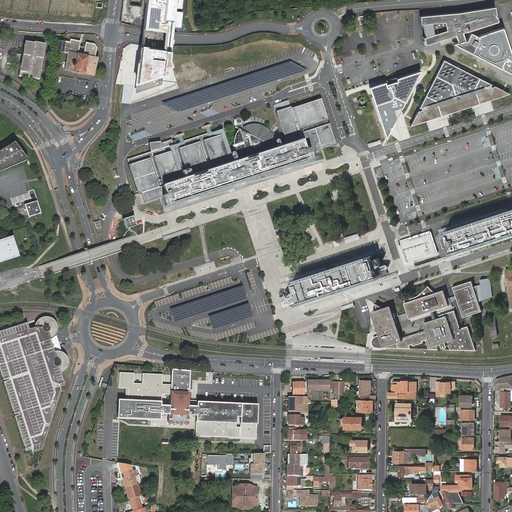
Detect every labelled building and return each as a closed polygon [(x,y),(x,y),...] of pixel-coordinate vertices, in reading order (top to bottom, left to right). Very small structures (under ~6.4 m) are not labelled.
[(144,0),(139,47),(138,47),(134,83),(132,95),(160,86),(161,76),(165,77),(167,67),(170,66),(168,59),(170,44),(171,44),(172,40),(170,40),(172,27),(179,28),(181,12),(174,12),(174,7),(180,8),(180,0),(144,0)] [(485,58),(511,72),(511,55),(503,27),(480,34),(479,36),(471,32),(467,40),(465,39),(463,32),(498,20),(497,15),(495,16),(494,14),(496,14),(495,6),(458,12),(436,14),(420,15),(421,23),(424,23),(426,35),(424,36),(426,43),(455,34),(456,38),(457,41),(454,43),(485,58)] [(59,39),(57,50),(69,53),(65,69),(95,75),(98,56),(95,56),(96,47),(94,44),(86,42),(85,47),(87,47),(86,50),(84,50),(84,53),(78,52),(80,41),(70,39),(70,43),(69,43),(69,41),(59,39)] [(24,55),(23,57),(27,58),(27,62),(23,61),(21,76),(40,79),(41,73),(46,43),(34,42),(34,43),(26,42),(24,49),(19,48),(18,54),(24,55)] [(419,59),(415,49),(410,51),(413,61),(419,59)] [(485,101),(508,94),(504,91),(502,90),(494,86),(491,87),(490,85),(491,84),(478,78),(446,61),(443,60),(426,93),(419,108),(420,107),(421,110),(417,111),(413,119),(413,120),(410,126),(435,117),(452,112),(472,105),(485,101)] [(401,106),(419,70),(395,78),(396,80),(385,84),(385,81),(368,87),(370,94),(385,137),(396,116),(393,109),(398,107),(401,106)] [(207,191),(211,190),(211,191),(212,191),(218,189),(218,187),(221,186),(228,184),(238,181),(253,176),(257,175),(257,176),(258,175),(264,173),(264,172),(268,171),(285,165),(303,160),(303,161),(311,158),(310,154),(310,152),(322,148),(326,147),(328,146),(334,144),(331,133),(327,123),(327,122),(326,119),(320,99),(318,99),(317,100),(295,107),(291,108),(290,107),(288,107),(283,109),(276,111),(284,137),(286,144),(284,145),(280,146),(275,148),(275,147),(275,143),(274,140),(273,137),(271,134),(270,132),(269,131),(268,130),(265,127),(260,125),(259,125),(257,125),(254,124),(252,124),(250,125),(249,125),(247,125),(244,127),(243,127),(240,124),(241,122),(240,120),(239,119),(237,118),(235,119),(234,121),(236,123),(235,127),(238,129),(235,132),(234,135),(233,138),(233,141),(233,144),(232,145),(237,161),(233,162),(232,158),(225,137),(224,133),(223,133),(221,129),(201,135),(200,136),(197,136),(176,143),(175,144),(172,145),(171,139),(161,142),(161,140),(149,142),(150,150),(151,150),(151,151),(150,152),(147,153),(128,159),(129,164),(128,164),(130,169),(136,189),(137,193),(141,192),(143,196),(145,201),(161,196),(162,198),(163,200),(164,205),(165,206),(172,204),(171,202),(192,196),(204,192),(207,191)] [(0,171),(27,160),(14,142),(5,148),(2,149),(0,150),(0,171)] [(120,176),(117,167),(115,167),(111,169),(114,178),(120,176)] [(30,188),(27,189),(31,201),(24,204),(26,211),(28,215),(28,216),(38,213),(41,212),(32,188),(30,188)] [(451,251),(511,230),(511,209),(444,232),(451,251)] [(132,216),(123,219),(126,229),(129,228),(130,227),(135,226),(132,216)] [(314,222),(323,244),(334,240),(331,233),(326,236),(325,233),(331,230),(328,224),(325,225),(322,218),(314,222)] [(190,229),(163,238),(164,241),(191,232),(190,229)] [(438,253),(431,231),(400,241),(401,245),(398,245),(404,263),(427,256),(429,255),(438,253)] [(347,243),(361,238),(359,233),(346,238),(347,243)] [(0,259),(18,253),(12,237),(0,240),(0,259)] [(370,277),(378,275),(376,270),(375,267),(374,265),(371,256),(368,257),(357,261),(354,262),(350,263),(346,264),(343,265),(334,268),(333,268),(330,269),(325,271),(314,274),(310,276),(307,277),(303,278),(300,279),(296,280),(292,281),(295,291),(296,293),(297,295),(299,300),(306,298),(309,297),(313,296),(317,295),(320,293),(324,292),(327,291),(336,288),(338,288),(340,287),(342,286),(345,285),(349,284),(353,283),(356,282),(360,281),(363,279),(367,278),(370,277)] [(492,295),(490,278),(480,280),(481,284),(474,287),(472,281),(453,287),(463,317),(482,311),(477,298),(483,297),(492,295)] [(207,311),(246,298),(242,286),(171,309),(175,321),(207,311)] [(434,292),(428,286),(425,289),(430,295),(433,294),(434,292)] [(449,306),(444,290),(435,293),(434,292),(433,294),(430,295),(425,289),(420,294),(418,296),(415,297),(412,298),(410,299),(407,299),(405,299),(405,303),(410,312),(412,314),(413,315),(415,315),(417,315),(422,313),(423,314),(449,306)] [(410,319),(423,314),(422,313),(417,315),(415,315),(413,315),(412,314),(410,312),(405,303),(410,319)] [(248,304),(209,317),(213,329),(252,316),(248,304)] [(439,318),(423,323),(425,330),(400,338),(397,327),(389,306),(371,312),(379,336),(378,335),(376,336),(375,336),(374,336),(373,337),(373,338),(372,339),(371,341),(371,342),(372,343),(372,344),(373,345),(374,346),(375,347),(375,348),(378,348),(410,349),(408,346),(412,345),(412,346),(423,343),(422,342),(425,341),(428,348),(475,351),(467,326),(463,327),(460,329),(453,311),(438,316),(439,318)] [(493,314),(487,316),(492,336),(497,335),(493,314)] [(28,323),(1,331),(3,338),(0,338),(0,367),(4,379),(9,377),(9,379),(9,380),(4,382),(14,413),(20,412),(20,413),(20,414),(15,416),(26,448),(31,447),(31,449),(32,452),(43,449),(61,391),(60,386),(59,384),(65,382),(62,373),(65,372),(67,370),(68,367),(69,364),(70,362),(69,359),(68,356),(66,353),(64,352),(63,352),(60,351),(57,351),(54,351),(54,349),(53,348),(55,347),(55,346),(56,344),(54,343),(53,343),(52,343),(51,341),(50,339),(53,338),(55,337),(56,335),(58,333),(58,330),(59,328),(58,324),(56,320),(53,318),(51,317),(49,317),(46,316),(44,317),(41,318),(39,320),(36,323),(36,325),(35,327),(34,328),(30,329),(28,323)] [(161,414),(169,414),(169,424),(186,425),(187,415),(191,416),(196,416),(195,435),(255,438),(257,405),(196,402),(196,406),(192,406),(187,406),(187,400),(190,371),(171,370),(170,385),(162,385),(162,375),(142,374),(142,384),(133,383),(134,373),(119,373),(119,388),(128,388),(127,401),(117,400),(116,419),(160,421),(161,414)] [(511,375),(498,378),(493,384),(493,390),(501,390),(511,390),(511,375)] [(304,377),(295,377),(294,383),(293,383),(293,393),(304,394),(304,391),(306,391),(306,387),(304,387),(304,377)] [(376,399),(376,395),(367,394),(367,393),(371,393),(371,379),(360,379),(359,395),(362,395),(362,399),(373,399),(376,399)] [(398,389),(414,390),(414,381),(408,381),(408,379),(403,379),(402,381),(394,380),(394,388),(398,388),(398,389)] [(330,391),(330,380),(307,380),(307,392),(330,392),(330,391)] [(335,382),(335,392),(336,392),(336,398),(344,397),(345,393),(348,393),(348,388),(345,387),(345,382),(335,382)] [(455,382),(438,382),(437,390),(441,390),(441,396),(445,396),(445,390),(450,390),(450,387),(455,387),(455,382)] [(511,390),(501,390),(501,391),(511,391),(511,402),(511,401),(511,390)] [(501,391),(501,406),(511,406),(511,402),(511,391),(501,391)] [(473,395),(461,395),(461,404),(473,404),(473,395)] [(307,411),(307,398),(307,396),(288,396),(288,411),(307,411)] [(362,399),(356,399),(356,404),(360,404),(360,408),(356,408),(356,411),(373,411),(373,399),(362,399)] [(412,418),(412,402),(397,402),(397,418),(412,418)] [(460,420),(474,420),(475,409),(463,409),(463,410),(460,410),(460,420)] [(288,424),(303,424),(303,417),(300,417),(300,415),(288,415),(288,424)] [(511,428),(511,415),(501,415),(501,426),(511,426),(511,428)] [(345,427),(360,428),(360,423),(361,422),(361,417),(345,417),(345,427)] [(472,435),(474,435),(474,425),(461,424),(461,435),(472,435)] [(511,428),(500,428),(500,441),(508,441),(511,441),(511,428)] [(288,439),(305,439),(305,430),(288,430),(288,439)] [(94,431),(88,452),(96,454),(102,433),(94,431)] [(474,449),(474,437),(472,437),(472,435),(461,435),(458,434),(458,448),(474,449)] [(353,451),(368,450),(368,439),(351,439),(351,444),(353,444),(353,451)] [(508,448),(508,441),(500,441),(496,441),(496,451),(505,451),(505,448),(508,448)] [(299,454),(300,454),(300,443),(289,443),(289,454),(299,454)] [(422,449),(393,449),(393,463),(409,463),(409,452),(422,452),(422,449)] [(225,456),(206,456),(206,465),(217,465),(217,469),(225,469),(225,465),(232,465),(232,454),(225,454),(225,456)] [(248,459),(248,464),(250,464),(264,464),(264,454),(250,454),(250,459),(248,459)] [(289,454),(288,465),(299,465),(299,454),(289,454)] [(509,457),(498,457),(498,462),(500,462),(500,466),(509,466),(509,457)] [(347,468),(354,468),(354,466),(358,466),(358,468),(368,468),(368,458),(347,458),(347,468)] [(476,470),(476,458),(464,458),(464,460),(460,460),(460,469),(476,470)] [(267,464),(264,464),(250,464),(250,475),(264,475),(264,469),(267,469),(267,464)] [(420,468),(420,465),(417,465),(412,465),(403,464),(399,464),(399,474),(405,474),(405,472),(410,472),(410,468),(420,468)] [(305,465),(299,465),(288,465),(286,465),(286,476),(305,475),(305,465)] [(174,506),(176,466),(159,466),(158,505),(174,506)] [(124,478),(125,485),(136,483),(135,476),(137,475),(136,470),(131,471),(130,469),(124,471),(125,476),(126,478),(124,478)] [(434,477),(434,480),(442,480),(442,470),(439,470),(434,470),(434,477)] [(472,487),(472,474),(461,474),(461,478),(461,487),(472,487)] [(287,490),(292,490),(292,486),(300,486),(300,479),(306,479),(306,475),(305,475),(286,476),(286,490),(287,490)] [(322,478),(329,478),(329,476),(329,475),(324,475),(312,475),(312,485),(318,485),(318,480),(322,480),(322,478)] [(372,475),(358,475),(358,488),(371,488),(372,475)] [(427,482),(412,482),(412,492),(419,492),(419,496),(420,496),(426,496),(427,486),(434,487),(434,480),(434,477),(427,478),(427,482)] [(511,486),(508,487),(508,482),(495,482),(494,497),(503,498),(503,493),(506,493),(506,490),(511,490),(511,486)] [(136,483),(125,485),(128,498),(129,497),(130,497),(138,495),(140,495),(137,483),(136,483)] [(234,493),(233,500),(233,507),(240,507),(247,507),(256,508),(256,500),(255,500),(253,500),(253,494),(255,494),(256,494),(256,487),(247,487),(240,487),(234,487),(234,493)] [(307,494),(307,489),(297,490),(296,495),(300,495),(301,496),(301,505),(317,505),(317,494),(307,494)] [(447,504),(440,490),(436,490),(436,491),(432,492),(434,497),(426,501),(427,505),(430,510),(438,507),(437,505),(442,503),(443,506),(447,504)] [(463,502),(457,490),(440,490),(447,504),(449,507),(453,506),(451,501),(463,502)] [(340,504),(340,496),(351,496),(351,492),(330,492),(330,496),(334,496),(334,506),(331,506),(331,510),(345,510),(348,510),(348,506),(340,506),(340,504)] [(138,495),(130,497),(133,509),(141,507),(138,495)]
